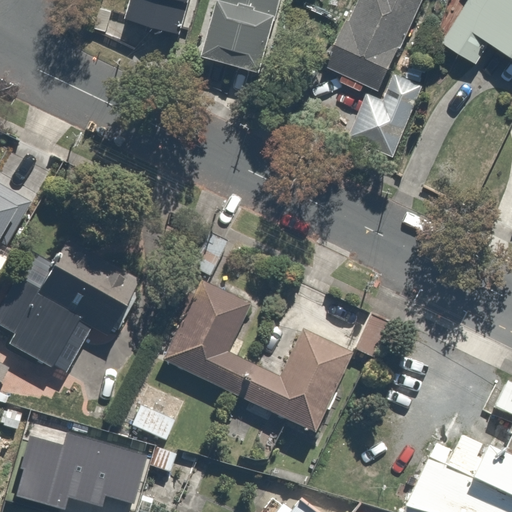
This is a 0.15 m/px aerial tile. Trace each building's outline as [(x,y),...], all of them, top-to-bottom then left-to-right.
[(179,0),(121,0),(118,14),(170,30),(179,0)] [(279,0),(211,0),(197,49),(260,67),(279,0)] [(335,72),(332,78),(353,88),(356,82),(371,89),(412,0),(344,0),(315,63),(335,72)] [(511,0),(459,0),(436,39),(472,61),(485,41),(511,57),(511,0)] [(381,100),(362,91),(343,135),(389,155),(418,87),(392,76),(381,100)] [(0,236),(0,237),(23,196),(0,183),(0,236)] [(34,246),(16,281),(9,277),(0,292),(0,345),(45,370),(70,326),(90,336),(122,273),(58,240),(51,255),(34,246)] [(275,376),(223,352),(245,303),(194,279),(156,361),(302,429),(340,348),(297,328),(275,376)] [(511,511),(511,384),(507,383),(495,408),(511,416),(511,460),(461,436),(454,452),(435,444),(406,508),(419,511),(511,511)] [(61,446),(28,436),(10,495),(62,510),(65,498),(99,507),(102,496),(131,504),(145,457),(65,433),(61,446)] [(178,456),(153,446),(146,465),(171,474),(178,456)] [(304,511),(284,496),(272,511),(304,511)]
